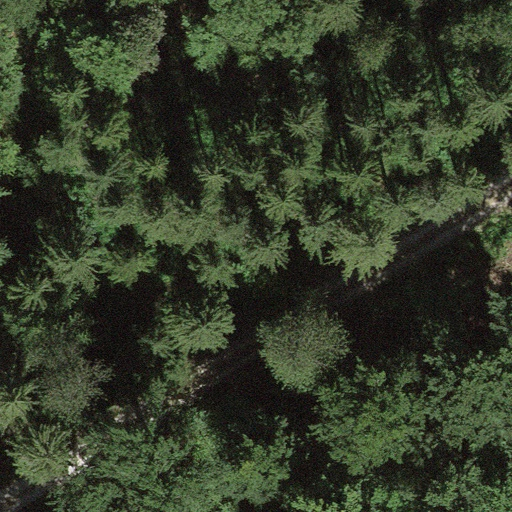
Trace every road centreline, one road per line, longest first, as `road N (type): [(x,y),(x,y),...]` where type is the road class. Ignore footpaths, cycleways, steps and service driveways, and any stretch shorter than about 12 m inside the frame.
road 1 (track): [(511,175),(138,427)]
road 2 (track): [(8,511),(138,427)]
